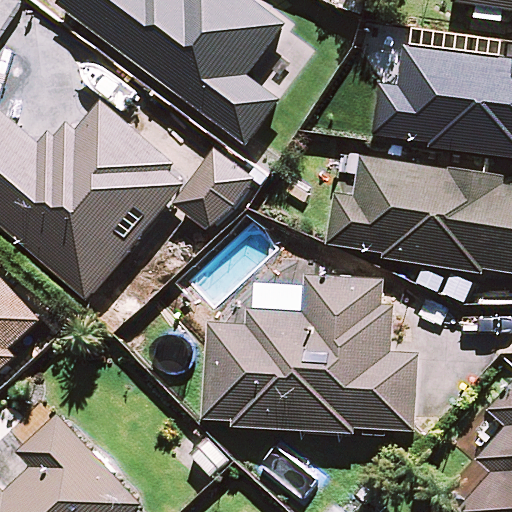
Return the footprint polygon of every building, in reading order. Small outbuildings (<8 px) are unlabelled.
[(247,147),(281,101),(251,79),(289,27),(253,0),(66,0),(60,9),(247,147)] [(511,0),(456,0),(456,8),(511,15),(511,0)] [(511,62),(406,53),(403,93),(382,91),(376,146),(511,158),(511,62)] [(212,237),(257,184),(217,150),(199,170),(159,136),(151,146),(104,106),(78,136),(65,124),(42,151),(0,114),(0,225),(90,303),(174,205),(212,237)] [(507,179),(363,163),(358,201),(337,199),(331,250),(387,256),(386,264),(511,277),(511,197),(505,197),(507,179)] [(396,286),(309,281),(307,318),(259,315),(258,331),(211,328),(205,429),(417,442),(421,360),(392,358),(396,286)] [(0,382),(20,364),(12,355),(42,327),(0,282),(0,382)] [(511,511),(511,382),(490,409),(511,427),(483,463),(498,475),(468,511),(511,511)] [(140,511),(143,510),(61,420),(22,456),(36,472),(8,498),(0,489),(0,511),(140,511)] [(236,465),(210,441),(189,463),(215,487),(236,465)]
